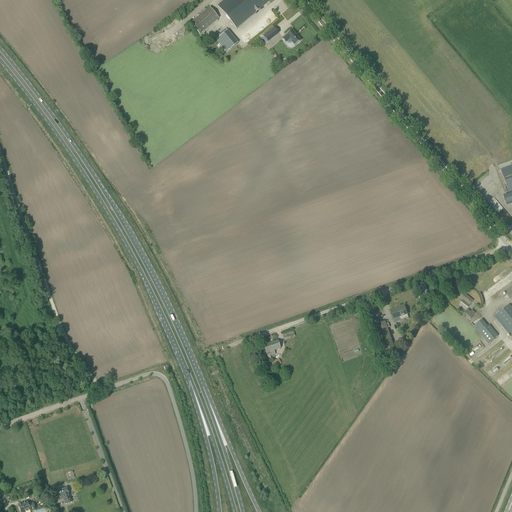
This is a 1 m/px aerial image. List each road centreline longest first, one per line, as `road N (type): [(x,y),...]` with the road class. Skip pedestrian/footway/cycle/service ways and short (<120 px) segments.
road 1 (primary): [(201,387),(112,205),(0,50)]
road 2 (primary): [(0,60),(121,235),(191,379)]
road 3 (unclassified): [(308,0),(511,246)]
road 4 (unclassified): [(0,425),(159,374),(187,455),(195,511)]
road 5 (unclassified): [(227,346),(511,246)]
road 6 (track): [(0,156),(60,327),(100,390)]
road 7 (primary): [(191,379),(234,511)]
road 8 (primary): [(258,511),(201,387)]
road 9 (primary): [(191,379),(219,511)]
road 10 (primary): [(241,511),(201,387)]
